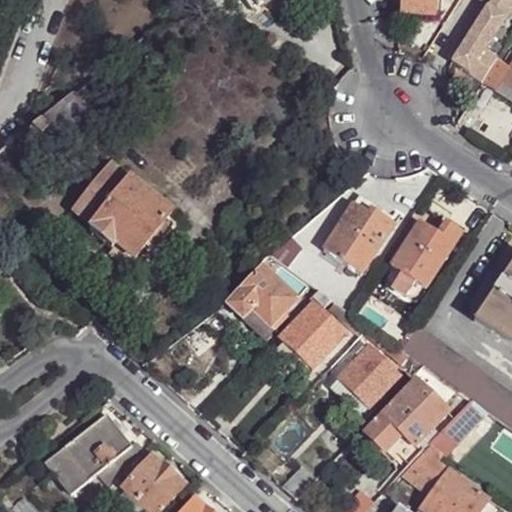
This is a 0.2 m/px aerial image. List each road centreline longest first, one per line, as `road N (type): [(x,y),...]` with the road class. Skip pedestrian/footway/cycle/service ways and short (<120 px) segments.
road 1 (residential): [(353,0),(392,113),(511,191)]
road 2 (residential): [(263,511),(100,360)]
road 3 (residential): [(0,432),(100,360)]
